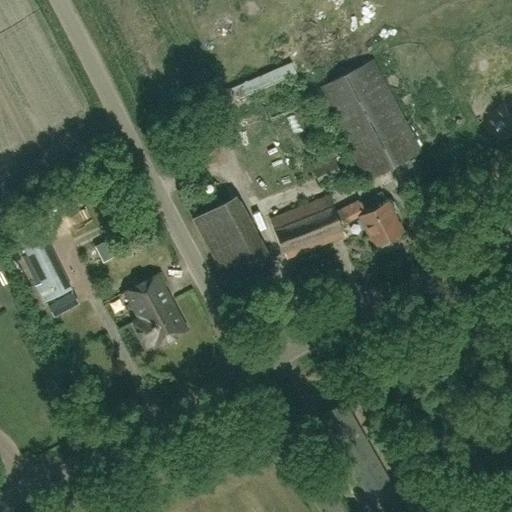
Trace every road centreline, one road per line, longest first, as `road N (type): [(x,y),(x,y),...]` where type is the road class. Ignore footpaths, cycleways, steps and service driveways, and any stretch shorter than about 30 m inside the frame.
road 1 (unclassified): [(252,371),(56,0)]
road 2 (unclassified): [(252,371),(511,235)]
road 3 (unclassified): [(0,505),(252,371)]
